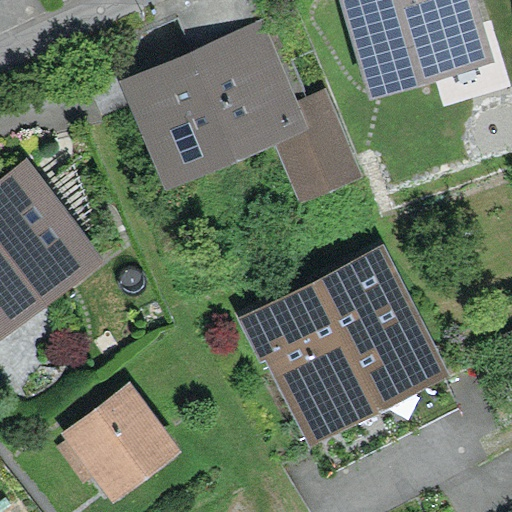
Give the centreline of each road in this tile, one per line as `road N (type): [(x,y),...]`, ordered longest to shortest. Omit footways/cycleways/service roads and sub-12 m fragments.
road 1 (residential): [(479,446),(346,511)]
road 2 (residential): [(0,50),(117,0)]
